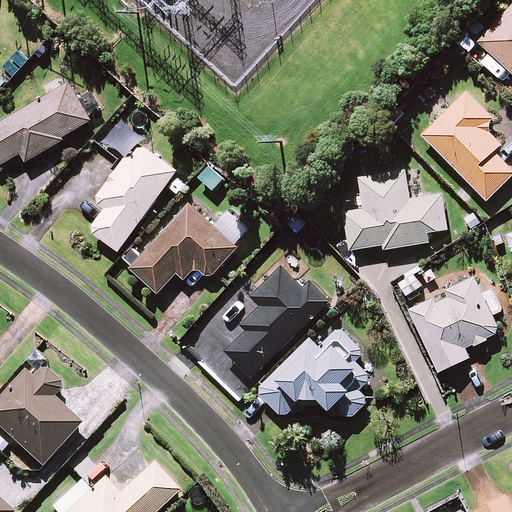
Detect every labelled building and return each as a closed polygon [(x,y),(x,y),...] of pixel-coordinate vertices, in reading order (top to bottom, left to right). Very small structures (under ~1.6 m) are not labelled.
[(511,4),(479,40),(511,71),(511,4)] [(11,77),(29,60),(20,51),(2,67),(11,77)] [(0,94),(9,85),(0,81),(0,94)] [(94,119),(80,95),(73,82),(0,124),(0,165),(24,152),(29,161),(66,139),(64,136),(94,119)] [(80,95),(94,119),(103,113),(89,90),(80,95)] [(495,118),(468,91),(424,134),(487,200),(511,175),(511,168),(495,151),(502,144),(486,127),(495,118)] [(179,170),(140,142),(98,199),(109,207),(93,229),(121,249),(179,170)] [(205,181),(216,192),(229,179),(217,168),(205,181)] [(411,198),(406,169),(360,176),(365,208),(345,211),(351,249),(384,243),(385,248),(430,241),(429,231),(448,228),(443,193),(411,198)] [(240,245),(191,201),(133,267),(161,292),(179,271),(187,278),(199,265),(212,277),(240,245)] [(476,208),(463,218),(474,231),(486,221),(476,208)] [(285,223),(297,235),(310,223),(298,211),(285,223)] [(304,287),(283,266),(252,296),(262,306),(244,324),(249,329),(227,350),(253,376),(330,300),(311,280),(304,287)] [(488,302),(475,274),(448,286),(450,291),(411,308),(439,370),(471,356),(467,347),(501,331),(492,313),(501,309),(496,298),(488,302)] [(360,388),(372,376),(356,361),(366,350),(341,325),(321,346),(311,336),(259,389),(285,415),(305,395),(319,395),(346,422),(370,398),(360,388)] [(65,385),(38,360),(0,401),(0,424),(44,465),(83,423),(54,397),(65,385)] [(58,506),(63,511),(157,511),(181,490),(156,463),(122,494),(107,478),(92,492),(84,483),(58,506)] [(511,511),(511,497),(509,492),(475,509),(476,511),(511,511)] [(0,511),(15,511),(0,497),(0,511)]
